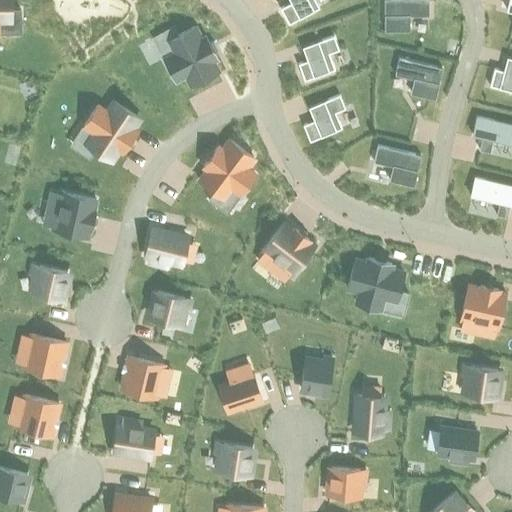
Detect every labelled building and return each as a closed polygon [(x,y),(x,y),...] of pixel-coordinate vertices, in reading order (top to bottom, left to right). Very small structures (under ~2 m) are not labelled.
[(0,0),(0,20),(10,21),(19,21),(19,8),(10,8),(9,0),(0,0)] [(288,0),(290,2),(279,8),(287,23),(319,6),(315,0),(288,0)] [(426,0),(382,0),(383,29),(408,29),(408,15),(427,15),(426,0)] [(172,24),(162,29),(166,37),(173,51),(162,57),(173,78),(184,73),(190,84),(217,71),(211,59),(217,56),(206,34),(200,38),(192,24),(176,32),(172,24)] [(306,59),(297,62),(303,80),(312,76),(328,71),(334,69),(328,52),(336,49),(331,35),(301,46),(306,59)] [(493,66),(488,85),(511,91),(511,56),(507,55),(503,69),(493,66)] [(398,56),(394,73),(413,77),(409,93),(433,99),(441,67),(398,56)] [(313,119),(301,124),(308,141),(320,136),(335,130),(341,128),(334,111),(344,107),(338,93),(323,100),(307,106),(313,119)] [(83,141),(79,147),(88,153),(93,147),(111,159),(118,149),(121,152),(137,127),(134,125),(140,115),(112,96),(106,106),(97,100),(81,125),(89,131),(83,141)] [(511,122),(476,113),(471,133),(511,143),(511,122)] [(206,169),(198,179),(214,191),(209,197),(216,202),(221,196),(229,186),(237,192),(255,169),(246,162),(252,154),(230,138),(224,145),(218,141),(201,165),(206,169)] [(480,140),(478,148),(489,150),(491,143),(480,140)] [(376,145),(373,160),(392,164),(388,179),(413,185),(420,155),(376,145)] [(511,182),(473,173),(468,194),(511,204),(511,182)] [(49,189),(47,200),(57,202),(51,228),(85,236),(87,228),(90,229),(95,206),(92,205),(94,197),(60,189),(59,191),(49,189)] [(496,205),(495,212),(506,215),(508,208),(496,205)] [(260,252),(256,258),(264,264),(268,258),(289,274),(314,242),(283,218),(258,251),(260,252)] [(149,225),(142,255),(147,256),(146,261),(165,266),(167,261),(180,265),(187,234),(149,225)] [(354,257),(346,286),(358,289),(355,302),(378,308),(382,296),(395,299),(404,302),(407,291),(398,289),(403,269),(393,267),(394,262),(365,254),(364,259),(354,257)] [(32,260),(28,274),(32,274),(29,290),(59,297),(66,269),(35,261),(32,260)] [(467,282),(459,317),(462,318),(460,327),(470,330),(472,321),(496,326),(505,291),(500,290),(500,287),(476,281),(475,284),(467,282)] [(156,288),(149,317),(180,324),(184,308),(189,309),(192,296),(187,295),(156,288)] [(30,330),(21,365),(55,375),(65,340),(30,330)] [(128,353),(120,387),(154,395),(155,392),(164,394),(166,385),(157,383),(162,361),(128,353)] [(304,358),(299,386),(326,391),(331,363),(304,358)] [(462,361),(460,374),(465,375),(463,391),(493,395),(497,366),(467,362),(462,361)] [(230,381),(218,385),(226,407),(260,396),(252,369),(234,375),(232,367),(226,368),(229,377),(230,381)] [(14,394),(12,402),(22,404),(17,425),(50,433),(57,402),(24,394),(23,396),(14,394)] [(356,394),(354,428),(380,430),(381,417),(386,418),(386,411),(381,411),(382,395),(356,394)] [(116,423),(112,450),(146,455),(151,428),(138,426),(139,421),(132,420),(131,425),(116,423)] [(439,423),(435,451),(448,453),(448,459),(467,462),(468,456),(473,456),(477,429),(439,423)] [(223,443),(219,467),(245,472),(249,447),(223,443)] [(0,492),(18,497),(24,471),(0,465),(0,492)] [(330,465),(329,492),(356,493),(357,478),(365,479),(366,468),(358,467),(330,465)] [(474,511),(454,488),(426,511),(474,511)] [(114,493),(111,511),(147,511),(150,498),(114,493)] [(217,505),(216,511),(260,511),(261,506),(227,503),(227,506),(217,505)]
